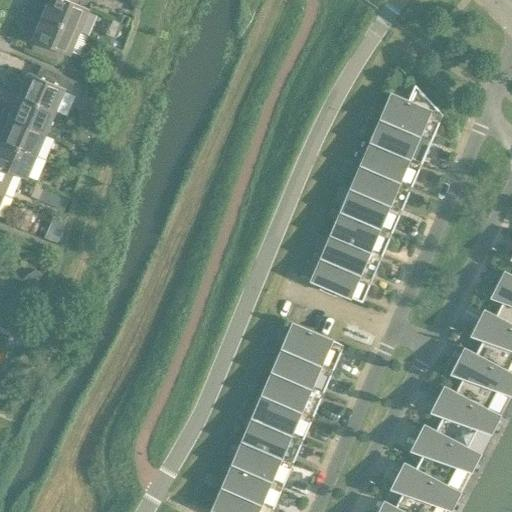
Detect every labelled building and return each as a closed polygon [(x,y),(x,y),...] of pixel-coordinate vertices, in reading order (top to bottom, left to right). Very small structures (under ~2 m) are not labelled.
[(89,10),(75,4),(75,5),(63,0),(48,0),(42,17),(79,33),(89,10)] [(118,13),(115,20),(126,24),(129,18),(118,13)] [(79,33),(42,17),(32,40),(69,56),(79,33)] [(114,38),(121,23),(112,19),(106,34),(114,38)] [(28,73),(18,96),(55,112),(65,90),(71,92),(75,81),(41,67),(37,77),(28,73)] [(381,118),(432,140),(439,123),(434,121),(438,110),(415,85),(408,101),(391,94),(381,118)] [(0,98),(7,102),(11,93),(0,88),(0,98)] [(11,93),(7,102),(14,105),(8,118),(46,134),(55,112),(18,96),(11,93)] [(0,140),(36,156),(46,134),(8,118),(0,137),(0,140)] [(432,140),(381,118),(371,141),(422,163),(429,146),(426,145),(429,139),(432,141),(432,140)] [(0,140),(0,167),(13,173),(13,174),(27,180),(36,156),(0,140)] [(422,163),(371,141),(361,164),(412,186),(419,169),(416,168),(419,162),(422,164),(422,163)] [(412,186),(361,164),(351,187),(402,209),(409,192),(406,191),(409,186),(412,187),(412,186)] [(0,193),(4,195),(13,174),(13,173),(0,167),(0,193)] [(30,196),(39,200),(45,185),(37,181),(30,196)] [(402,209),(351,187),(341,211),(392,232),(399,216),(397,214),(399,209),(402,210),(402,209)] [(392,232),(341,211),(331,234),(382,256),(389,239),(387,238),(389,232),(392,233),(392,232)] [(26,231),(32,216),(24,213),(17,228),(26,231)] [(331,234),(321,257),(372,279),(379,262),(377,261),(379,255),(382,256),(331,234)] [(372,279),(321,257),(311,281),(322,285),(320,289),(335,295),(336,291),(362,303),(370,285),(367,284),(369,278),(372,279)] [(36,271),(23,281),(37,286),(42,273),(36,271)] [(485,310),(484,311),(511,325),(511,276),(504,272),(492,297),(503,301),(496,315),(485,310)] [(511,325),(484,311),(472,335),(483,339),(476,354),(465,348),(464,349),(511,373),(511,372),(508,371),(511,363),(511,325)] [(19,323),(16,330),(27,335),(30,327),(19,323)] [(283,347),(333,369),(341,352),(335,350),(338,343),(293,323),(283,347)] [(273,370),(323,392),(331,375),(328,374),(330,369),(333,370),(333,369),(283,347),(273,370)] [(511,373),(464,349),(452,373),(463,377),(456,392),(445,386),(444,387),(501,417),(501,416),(488,409),(498,390),(507,393),(511,378),(511,373)] [(2,367),(0,371),(0,376),(7,380),(11,371),(2,367)] [(263,394),(314,415),(321,399),(318,397),(320,392),(323,393),(323,392),(273,370),(263,394)] [(425,424),(424,425),(481,455),(481,454),(468,447),(478,428),(487,431),(493,413),(500,417),(501,417),(444,387),(432,411),(443,415),(436,430),(425,424)] [(253,417),(304,439),(311,422),(308,421),(310,415),(313,416),(314,415),(263,394),(253,417)] [(243,440),(294,462),(301,445),(298,444),(300,438),(303,439),(304,439),(253,417),(243,440)] [(481,455),(424,425),(412,450),(423,454),(416,468),(405,463),(404,464),(460,493),(461,493),(448,486),(458,467),(467,470),(473,452),(480,455),(481,455)] [(233,463),(284,485),(291,468),(288,467),(290,461),(293,462),(294,462),(243,440),(233,463)] [(223,486),(274,508),(281,491),(278,490),(281,484),(283,486),(284,485),(233,463),(223,486)] [(460,493),(404,464),(392,488),(403,492),(396,507),(385,501),(384,502),(403,511),(434,511),(438,505),(447,508),(453,490),(460,494),(460,493)] [(274,508),(223,486),(213,510),(217,511),(268,511),(271,508),(273,509),(274,508)] [(403,511),(384,502),(379,511),(403,511)]
